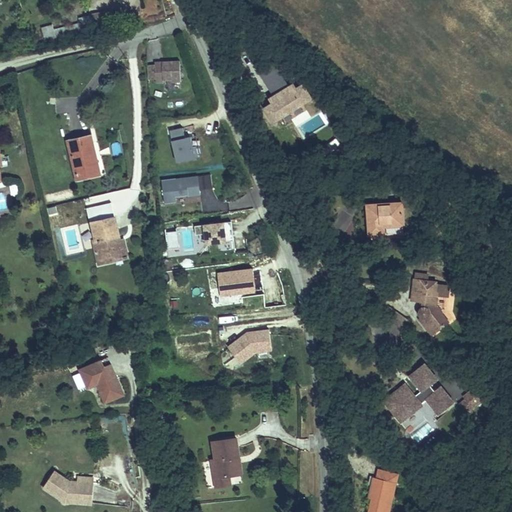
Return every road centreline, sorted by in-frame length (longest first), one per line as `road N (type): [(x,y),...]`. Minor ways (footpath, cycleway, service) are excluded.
road 1 (residential): [(180,0),(289,273),(315,389),(326,511)]
road 2 (unknown): [(296,304),(353,316),(426,350),(459,392)]
road 3 (unknown): [(133,36),(139,156),(122,212)]
